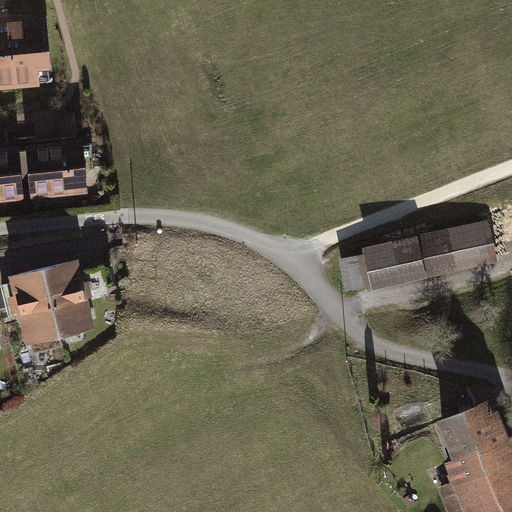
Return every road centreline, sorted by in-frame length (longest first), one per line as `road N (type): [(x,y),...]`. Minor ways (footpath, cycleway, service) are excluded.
road 1 (residential): [(0,225),(120,212),(194,217),(288,252),(363,339),(511,379)]
road 2 (track): [(288,252),(511,164)]
